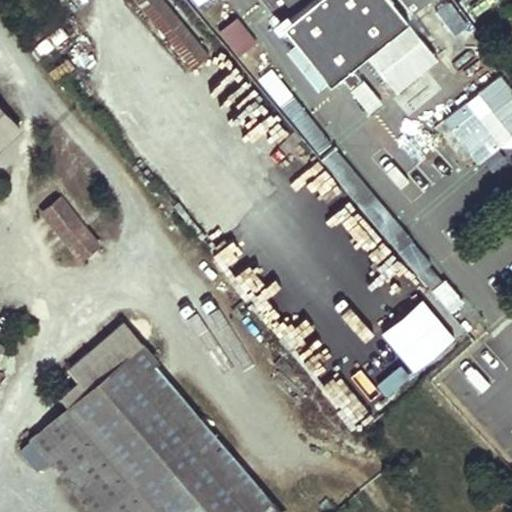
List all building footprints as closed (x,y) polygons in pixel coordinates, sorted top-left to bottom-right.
[(209,54),(164,0),(135,0),(192,68),(209,54)] [(423,0),(265,0),(297,39),(327,77),(361,49),(394,90),(435,57),(403,17),(423,0)] [(434,12),(453,38),(469,26),(449,0),(434,12)] [(247,31),(229,46),(238,55),(256,40),(247,31)] [(327,77),(297,39),(284,49),(314,88),(327,77)] [(271,68),(259,77),(279,105),(292,96),(271,68)] [(365,77),(349,85),(364,113),(380,105),(365,77)] [(473,95),(461,105),(493,143),(506,132),(473,95)] [(0,145),(19,129),(0,106),(0,145)] [(283,126),(275,133),(294,156),(302,149),(283,126)] [(406,265),(420,254),(360,177),(346,188),(406,265)] [(61,194),(37,212),(75,262),(99,244),(61,194)] [(350,263),(361,280),(377,269),(365,253),(350,263)] [(125,355),(263,511),(289,511),(140,342),(125,355)] [(263,511),(125,355),(31,438),(95,511),(263,511)]
